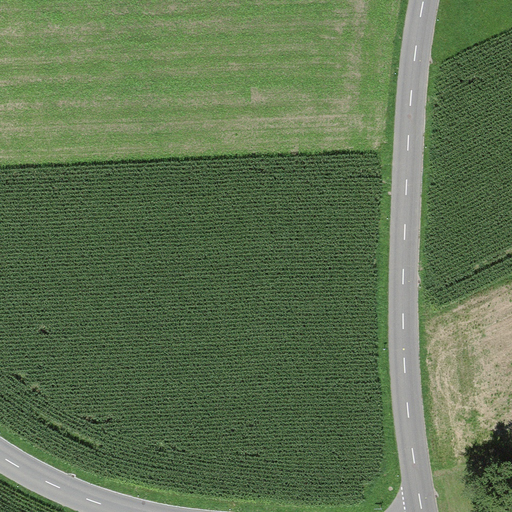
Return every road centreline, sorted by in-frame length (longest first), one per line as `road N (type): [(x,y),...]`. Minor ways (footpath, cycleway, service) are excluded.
road 1 (tertiary): [(423,511),(406,388),(404,257),(424,0)]
road 2 (tertiary): [(0,455),(126,511)]
